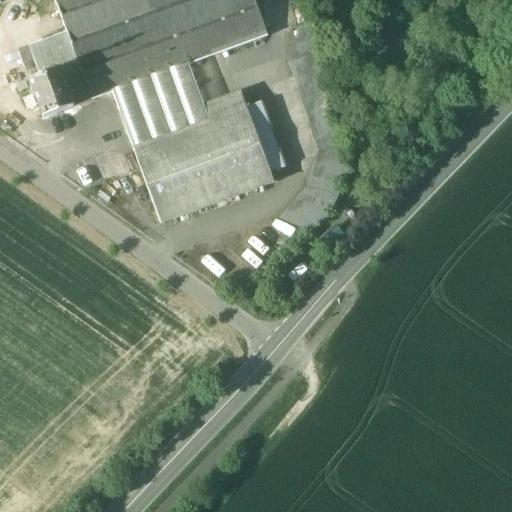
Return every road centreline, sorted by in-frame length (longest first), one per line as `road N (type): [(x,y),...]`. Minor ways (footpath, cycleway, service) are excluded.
road 1 (residential): [(0,146),(282,345)]
road 2 (tertiary): [(511,98),(282,345)]
road 3 (tertiary): [(282,345),(129,511)]
road 4 (track): [(282,345),(310,378),(307,397),(211,511)]
